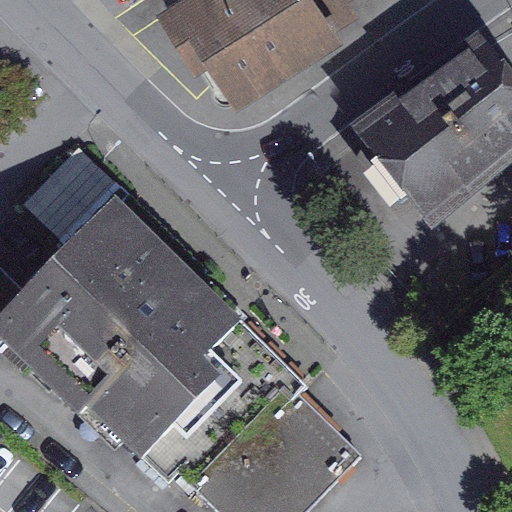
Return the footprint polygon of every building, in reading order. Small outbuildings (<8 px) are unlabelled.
[(321,0),(161,0),(159,2),(198,59),(209,53),(235,94),(341,31),(321,0)] [(511,93),(478,48),(358,137),(427,229),(511,165),(511,93)] [(177,475),(187,486),(284,388),(298,400),(311,387),(113,198),(26,289),(0,315),(0,340),(79,417),(88,408),(167,484),(177,475)] [(0,315),(26,289),(0,263),(0,315)] [(310,511),(360,461),(284,388),(187,486),(213,511),(310,511)]
